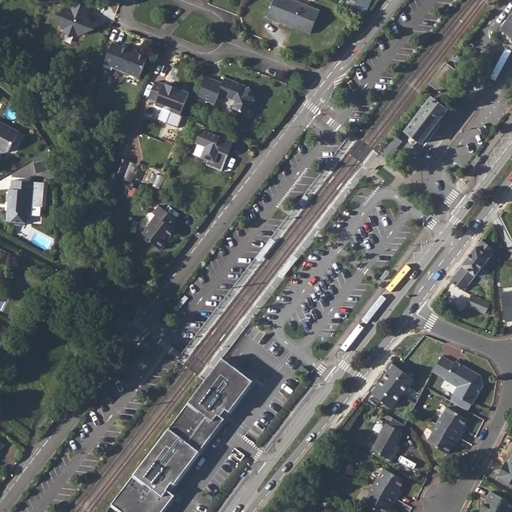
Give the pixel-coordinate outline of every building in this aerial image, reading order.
[(80,38),(95,31),(89,16),(93,1),(89,0),(72,0),(70,9),(64,10),(58,16),(64,31),(80,38)] [(272,20),(312,36),(321,12),(290,0),(270,0),(264,18),(272,22),(272,20)] [(367,14),(371,0),(356,0),(354,10),(367,14)] [(511,11),(497,32),(511,41),(511,11)] [(122,45),(109,44),(105,54),(101,66),(112,72),(113,68),(139,79),(149,56),(131,49),(132,48),(123,44),(122,45)] [(454,73),(443,64),(426,85),(437,94),(454,73)] [(225,77),(223,82),(206,76),(198,98),(216,104),(219,95),(236,101),(233,109),(249,116),(255,103),(253,100),(256,98),(250,85),(246,87),(247,84),(235,79),(235,81),(225,77)] [(153,106),(181,114),(190,94),(168,84),(158,80),(152,86),(150,97),(156,100),(153,106)] [(419,145),(444,113),(428,100),(403,132),(419,145)] [(9,152),(20,132),(0,121),(0,150),(5,153),(9,152)] [(204,166),(221,173),(233,142),(201,128),(195,131),(192,137),(192,145),(195,146),(192,154),(206,162),(204,166)] [(129,163),(115,156),(108,176),(122,184),(129,163)] [(46,161),(34,164),(37,173),(49,170),(46,161)] [(43,207),(45,183),(12,180),(11,189),(10,189),(7,222),(12,222),(14,225),(22,225),(25,223),(27,223),(29,206),(43,207)] [(142,238),(155,249),(163,239),(160,236),(168,226),(167,223),(171,217),(155,205),(135,228),(144,235),(142,238)] [(276,241),(272,239),(257,258),(261,261),(276,241)] [(495,251),(482,240),(450,281),(464,292),(488,261),(494,266),(495,266),(495,264),(495,261),(496,255),(494,253),(495,251)] [(299,259),(294,255),(279,275),(283,278),(299,259)] [(511,321),(511,291),(502,293),(505,322),(511,321)] [(491,304),(472,295),(467,306),(486,314),(487,311),(491,304)] [(23,310),(17,306),(9,317),(16,322),(23,310)] [(10,331),(3,324),(0,327),(0,334),(4,338),(10,331)] [(454,394),(472,405),(484,385),(481,376),(473,371),(472,372),(466,369),(467,368),(456,361),(455,363),(442,356),(434,372),(446,379),(445,380),(458,387),(454,394)] [(222,359),(111,504),(122,511),(162,511),(180,489),(172,484),(178,476),(180,478),(225,418),(221,416),(227,409),(230,411),(253,381),(222,359)] [(400,369),(391,362),(386,369),(389,371),(377,387),(374,385),(369,391),(392,409),(414,379),(404,372),(400,369)] [(303,366),(299,371),(306,376),(310,372),(303,366)] [(472,405),(454,394),(450,401),(469,412),(472,405)] [(462,430),(468,420),(447,408),(441,418),(440,417),(432,431),(433,432),(427,442),(448,454),(454,444),(457,445),(465,431),(462,430)] [(405,425),(393,418),(389,425),(386,423),(378,436),(380,436),(372,450),(392,461),(398,451),(395,450),(403,436),(402,432),(405,425)] [(511,457),(511,460),(510,464),(506,462),(498,476),(511,484),(511,457)] [(399,491),(405,481),(384,469),(378,479),(377,479),(369,492),(370,493),(364,503),(379,511),(386,511),(391,505),(393,507),(402,493),(399,491)] [(357,499),(364,503),(370,493),(369,492),(363,489),(357,499)] [(509,511),(511,507),(511,503),(491,491),(485,501),(487,502),(483,509),(486,511),(485,511),(509,511)]
